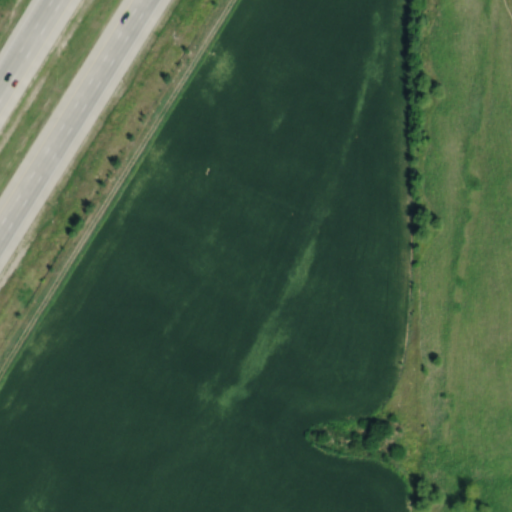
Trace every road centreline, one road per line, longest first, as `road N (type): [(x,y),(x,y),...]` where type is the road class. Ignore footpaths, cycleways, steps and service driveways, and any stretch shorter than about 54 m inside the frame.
road 1 (track): [(0,383),(232,0)]
road 2 (motorway): [(0,231),(140,0)]
